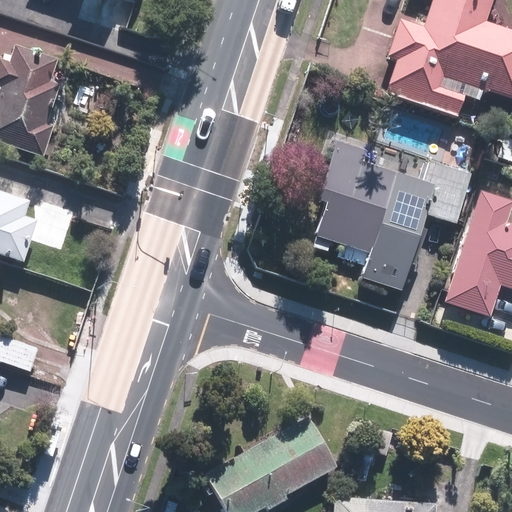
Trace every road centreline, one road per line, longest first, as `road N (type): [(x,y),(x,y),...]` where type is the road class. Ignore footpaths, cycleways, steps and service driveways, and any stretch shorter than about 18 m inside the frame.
road 1 (residential): [(511,411),(158,298)]
road 2 (secondary): [(258,0),(158,298)]
road 3 (secondary): [(158,298),(88,511)]
